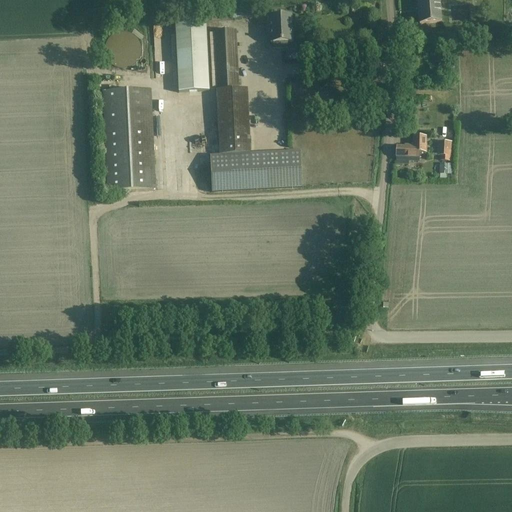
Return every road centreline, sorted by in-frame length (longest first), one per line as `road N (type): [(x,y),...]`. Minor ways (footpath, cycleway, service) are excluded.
road 1 (motorway): [(0,411),(511,394)]
road 2 (motorway): [(511,372),(0,389)]
road 3 (unclassified): [(502,340),(384,340),(371,328),(386,0)]
road 4 (unclassified): [(511,440),(380,445),(358,463),(347,511)]
